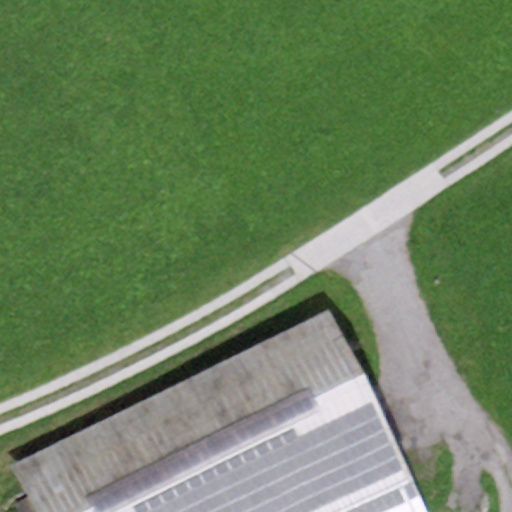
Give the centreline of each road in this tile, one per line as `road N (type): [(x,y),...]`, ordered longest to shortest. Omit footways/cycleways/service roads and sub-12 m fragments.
road 1 (track): [(0,417),(72,388),(378,225),(511,132)]
road 2 (track): [(378,225),(421,341),(511,486)]
